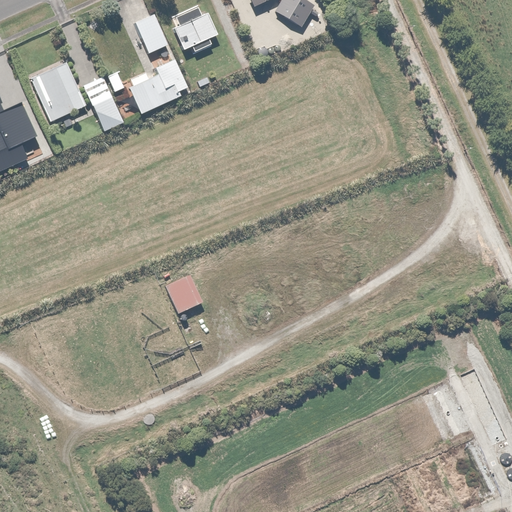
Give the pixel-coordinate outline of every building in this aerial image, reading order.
[(105,74),(113,93),(124,89),(129,100),(119,104),(126,121),(191,92),(151,0),(117,0),(113,2),(144,73),(123,82),(117,69),(105,74)] [(279,0),(274,10),(299,26),(312,5),(303,0),(279,0)] [(171,29),(181,50),(192,45),(195,51),(210,44),(208,38),(216,34),(205,12),(200,14),(196,6),(176,16),(180,24),(171,29)] [(65,58),(28,75),(50,124),(87,107),(65,58)] [(112,94),(91,103),(103,132),(124,124),(112,94)] [(190,273),(165,285),(178,314),(204,301),(190,273)]
